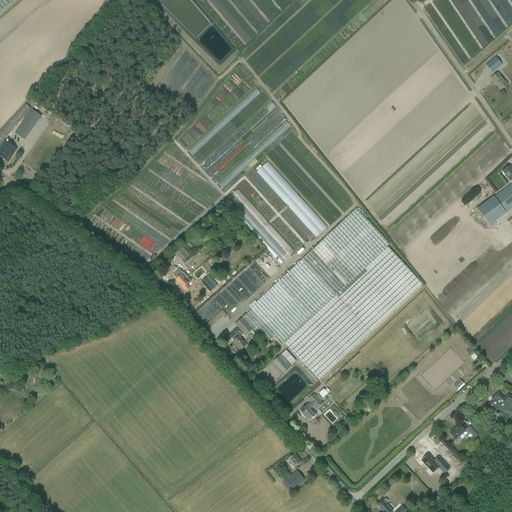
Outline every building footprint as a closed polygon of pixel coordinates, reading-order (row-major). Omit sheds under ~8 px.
[(0,0),(0,13),(15,0),(0,0)] [(205,32),(204,33),(202,31),(194,39),(199,45),(209,36),(205,32)] [(495,57),(490,62),(486,65),(492,73),(496,70),(502,65),(495,57)] [(502,90),(505,87),(508,85),(498,73),(495,76),(491,79),(494,83),(495,82),(502,90)] [(31,109),(26,105),(1,132),(0,132),(0,138),(3,141),(17,125),(31,109)] [(17,130),(14,134),(24,141),(27,137),(17,130)] [(0,157),(8,162),(11,158),(17,150),(4,141),(0,147),(0,157)] [(318,239),(329,229),(270,162),(264,168),(262,166),(258,169),(259,174),(271,188),(272,192),(265,193),(265,195),(262,198),(267,197),(268,200),(281,215),(290,207),(318,239)] [(510,181),(511,179),(511,168),(510,166),(503,171),(510,181)] [(214,174),(210,177),(216,184),(225,176),(221,172),(216,176),(214,174)] [(224,182),(220,186),(227,193),(231,190),(224,182)] [(490,199),(476,209),(489,226),(505,213),(506,213),(503,208),(511,202),(511,183),(508,186),(493,198),(493,197),(490,199)] [(241,217),(282,265),(296,254),(241,190),(227,201),(241,217)] [(346,215),(356,204),(344,192),(341,196),(344,198),(340,202),(345,206),(341,210),(346,215)] [(284,343),(319,381),(422,285),(387,246),(389,244),(356,209),(278,283),(250,308),(252,310),(239,321),(235,325),(245,336),(249,333),(253,329),(256,333),(258,332),(268,342),(275,335),(282,343),(283,344),(284,343)] [(182,247),(175,253),(182,262),(190,255),(182,247)] [(202,266),(193,273),(200,281),(208,273),(202,266)] [(179,269),(173,275),(176,279),(175,280),(179,285),(187,277),(183,272),(182,273),(179,269)] [(187,277),(179,285),(183,289),(186,292),(190,288),(187,285),(191,281),(187,277)] [(208,280),(203,284),(210,292),(215,288),(208,280)] [(240,350),(247,345),(239,337),(233,342),(240,350)] [(283,373),(287,370),(289,368),(291,366),(281,354),(279,357),(277,359),(273,362),(283,373)] [(464,383),(460,379),(453,386),(457,390),(464,383)] [(321,394),(325,399),(330,394),(326,390),(321,394)] [(307,405),(300,411),(309,421),(312,418),(313,419),(316,415),(310,408),(314,405),(316,408),(321,403),(322,402),(321,400),(323,398),(319,394),(317,396),(316,395),(315,394),(314,395),(313,396),(309,399),(312,402),(308,406),(307,405)] [(491,403),(487,407),(491,410),(493,413),(500,407),(504,411),(511,414),(511,397),(508,396),(505,401),(500,395),(499,396),(498,394),(493,399),(494,401),(492,403),(491,403)] [(461,439),(459,437),(465,431),(459,424),(456,427),(457,428),(451,434),(450,433),(453,437),(456,440),(454,441),(456,444),(461,439)] [(466,429),(470,433),(474,438),(479,433),(472,425),(466,429)] [(426,452),(419,458),(426,465),(427,463),(431,468),(435,464),(438,467),(443,462),(435,453),(431,457),(426,452)] [(295,468),(297,466),(301,463),(294,454),(288,459),(295,468)] [(439,475),(447,483),(457,474),(449,466),(439,475)] [(293,474),(285,480),(292,490),(301,484),(305,480),(297,471),(293,474)] [(391,511),(392,511),(386,504),(388,503),(388,502),(388,501),(386,499),(385,499),(384,499),(377,505),(383,511),(391,511)]
